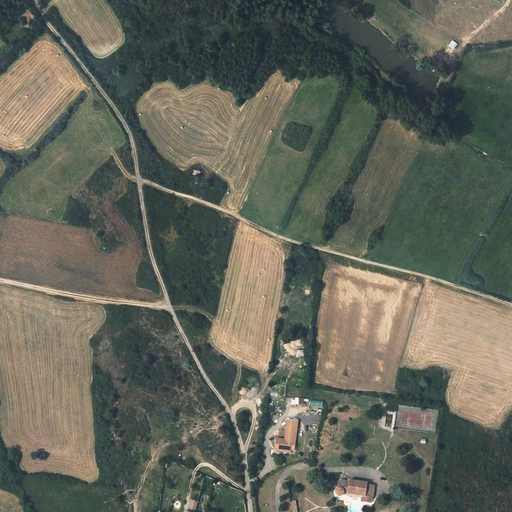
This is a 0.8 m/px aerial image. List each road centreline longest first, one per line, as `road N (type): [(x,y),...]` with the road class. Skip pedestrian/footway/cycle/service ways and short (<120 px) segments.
road 1 (track): [(511,306),(286,239),(201,198),(140,182)]
road 2 (track): [(140,182),(150,255),(168,307),(229,410),(248,482)]
road 3 (track): [(35,0),(122,119),(140,182)]
road 4 (track): [(168,307),(0,280)]
